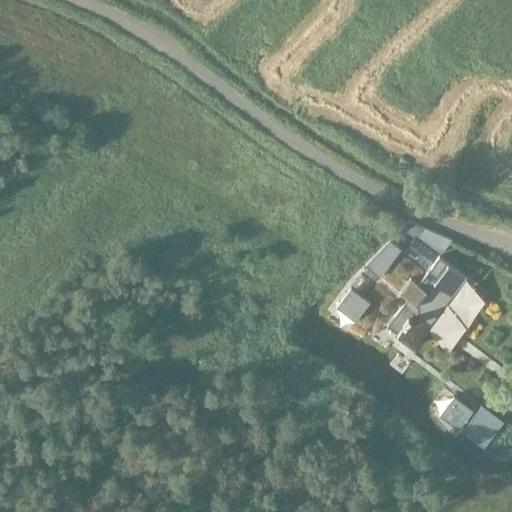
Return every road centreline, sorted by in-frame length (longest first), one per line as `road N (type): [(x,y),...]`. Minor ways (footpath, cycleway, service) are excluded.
road 1 (tertiary): [(511,251),(350,179),(157,42),(77,0)]
road 2 (track): [(450,226),(433,174),(295,104),(283,81),(286,64)]
